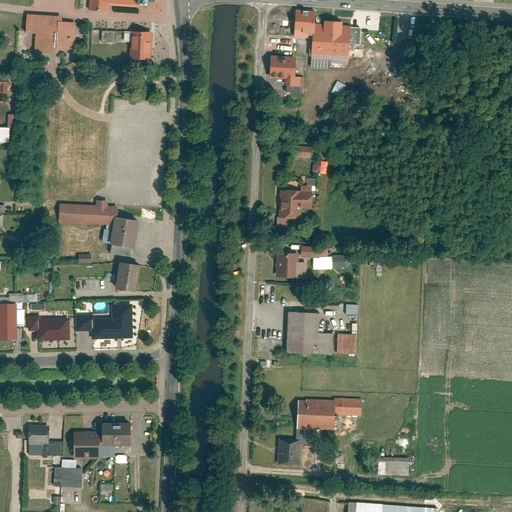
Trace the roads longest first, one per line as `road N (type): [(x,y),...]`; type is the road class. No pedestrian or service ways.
road 1 (unclassified): [(240,511),(266,0)]
road 2 (tertiary): [(174,355),(184,83),(179,0)]
road 3 (tertiary): [(511,15),(301,0)]
road 4 (residential): [(0,362),(174,355)]
road 5 (residential): [(171,408),(0,411)]
